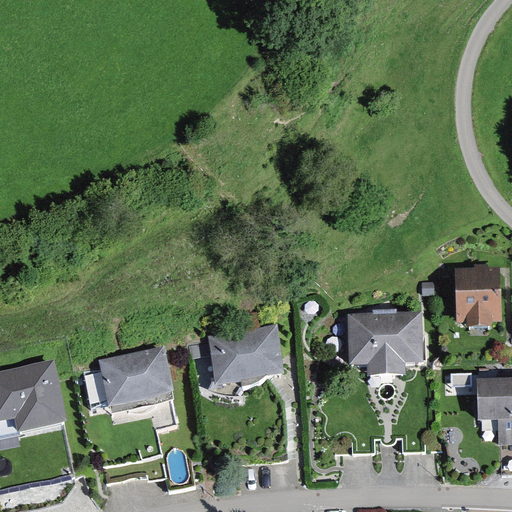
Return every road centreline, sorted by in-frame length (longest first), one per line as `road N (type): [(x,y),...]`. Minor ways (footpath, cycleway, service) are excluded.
road 1 (residential): [(511,500),(383,497),(207,511)]
road 2 (unclassified): [(511,217),(478,170),(464,107),(475,47),(506,0)]
